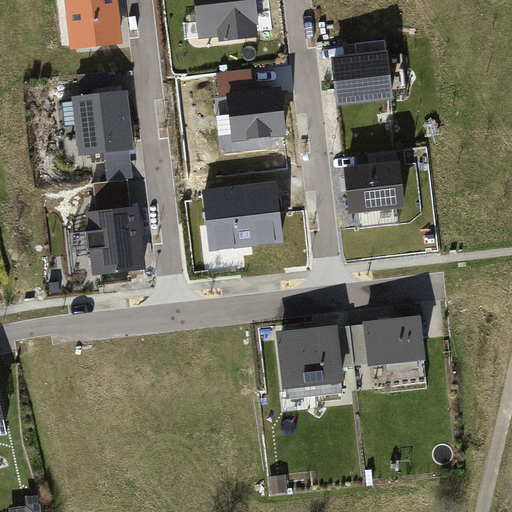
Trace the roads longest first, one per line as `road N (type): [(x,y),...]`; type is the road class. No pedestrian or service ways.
road 1 (residential): [(178,316),(141,0)]
road 2 (residential): [(299,0),(335,298)]
road 3 (residential): [(178,316),(0,336)]
road 4 (residential): [(335,298),(178,316)]
road 5 (track): [(511,385),(483,511)]
